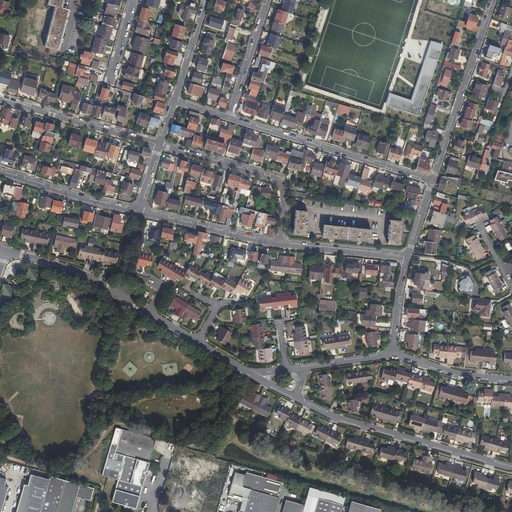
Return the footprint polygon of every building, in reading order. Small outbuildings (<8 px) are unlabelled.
[(2,0),(0,0),(0,12),(5,14),(9,2),(2,0)] [(48,0),(47,5),(55,7),(44,46),(57,49),(68,9),(60,7),(61,0),(48,0)] [(105,13),(115,16),(120,0),(118,0),(114,0),(113,5),(107,3),(105,13)] [(148,0),(147,5),(157,9),(159,0),(148,0)] [(213,10),(220,12),(220,11),(222,11),(225,1),(220,0),(215,0),(213,8),(214,9),(213,10)] [(283,3),(281,10),(288,12),(291,13),(295,2),(289,0),(283,0),(282,2),(283,3)] [(179,13),(188,15),(189,12),(192,13),(194,7),(193,7),(194,4),(190,3),(189,6),(182,4),(179,13)] [(236,4),(235,7),(231,21),(230,22),(238,25),(244,6),(236,4)] [(503,19),(505,13),(509,14),(511,8),(501,5),(497,16),(503,19)] [(313,31),(315,32),(324,7),(321,6),(313,31)] [(283,24),(284,24),(286,17),(288,12),(281,10),(277,9),(274,21),(277,22),(283,24)] [(466,22),(475,25),(477,17),(469,14),(467,21),(466,22)] [(113,26),(113,24),(115,19),(104,16),(101,25),(111,28),(112,29),(113,26)] [(225,21),(211,16),(208,25),(220,29),(220,27),(223,28),(225,21)] [(477,32),(479,27),(475,25),(466,22),(467,21),(465,21),(459,18),(458,20),(463,22),(461,27),(466,28),(477,32)] [(143,21),(139,19),(138,23),(137,23),(135,32),(143,34),(147,22),(146,21),(143,21)] [(281,32),(283,24),(277,22),(274,21),(271,29),(281,32)] [(181,39),(185,27),(175,24),(171,36),(181,39)] [(236,29),(237,26),(230,24),(224,41),(226,42),(227,42),(233,44),(235,40),(231,39),(234,29),(236,29)] [(105,39),(108,40),(111,28),(101,25),(97,37),(105,39)] [(454,46),(459,48),(461,45),(459,44),(460,40),(458,40),(460,33),(459,33),(460,30),(465,31),(466,28),(461,27),(457,26),(456,25),(450,45),(454,46)] [(504,33),(500,44),(506,46),(511,31),(511,29),(507,28),(506,32),(505,31),(504,33)] [(0,33),(0,43),(7,45),(10,37),(0,33)] [(275,48),(277,48),(281,37),(278,36),(270,33),(268,41),(267,41),(266,45),(275,48)] [(419,38),(420,36),(414,34),(410,44),(416,46),(419,38)] [(214,38),(205,35),(204,39),(203,38),(199,51),(209,54),(214,38)] [(104,50),(105,51),(106,45),(104,45),(105,39),(97,37),(96,37),(92,51),(103,54),(104,50)] [(148,40),(136,37),(132,49),(145,53),(148,40)] [(179,50),(181,42),(172,39),(169,47),(179,50)] [(446,44),(430,39),(428,44),(438,48),(437,53),(431,51),(428,62),(439,66),(446,44)] [(235,45),(233,44),(227,42),(222,57),(230,60),(235,45)] [(499,65),(505,67),(507,64),(503,63),(506,55),(511,56),(511,52),(511,47),(510,47),(511,44),(508,43),(507,46),(506,46),(499,65)] [(501,48),(488,44),(484,56),(491,59),(493,52),(499,54),(501,48)] [(258,57),(267,60),(271,48),(262,45),(258,57)] [(443,65),(445,65),(447,62),(447,60),(448,61),(449,58),(452,59),(452,58),(456,59),(457,56),(458,54),(459,50),(453,49),(454,46),(450,45),(444,62),(443,65)] [(83,55),(80,54),(79,58),(82,59),(81,63),(88,65),(91,54),(84,51),(83,55)] [(177,54),(166,51),(163,62),(171,65),(173,58),(175,58),(176,58),(178,55),(177,54)] [(129,66),(138,69),(142,55),(132,52),(131,57),(129,66)] [(413,57),(423,60),(424,55),(414,52),(413,57)] [(263,83),(266,72),(270,61),(267,60),(258,57),(257,57),(254,66),(260,67),(257,74),(253,73),(251,79),(260,82),(263,83)] [(205,68),(207,60),(200,58),(196,68),(204,71),(205,68)] [(490,62),(483,59),(478,75),(485,77),(489,65),(490,62)] [(90,68),(97,70),(99,62),(92,60),(90,68)] [(227,72),(230,73),(233,66),(222,62),(220,70),(227,72)] [(81,76),(84,67),(77,65),(69,63),(66,73),(75,75),(78,76),(78,75),(81,76)] [(438,85),(445,87),(452,68),(445,65),(443,65),(438,80),(437,84),(438,85)] [(139,69),(138,69),(129,66),(128,66),(127,69),(124,77),(135,81),(139,69)] [(175,70),(166,67),(163,75),(172,77),(173,74),(175,70)] [(203,74),(194,71),(191,81),(200,84),(203,74)] [(495,82),(494,85),(499,86),(504,72),(499,71),(496,79),(495,82)] [(230,76),(237,77),(237,75),(230,73),(227,72),(225,78),(221,90),(224,91),(226,92),(229,83),(228,83),(230,76)] [(0,77),(0,85),(8,87),(9,80),(6,79),(0,77)] [(78,77),(76,82),(85,85),(87,79),(81,77),(78,77)] [(24,78),(23,83),(20,91),(27,93),(27,94),(33,96),(33,95),(36,87),(37,82),(24,78)] [(166,89),(168,81),(160,79),(159,82),(156,92),(164,94),(166,89)] [(250,90),(249,95),(255,96),(260,82),(251,79),(248,89),(250,90)] [(16,93),(18,86),(17,86),(18,82),(17,82),(10,80),(9,83),(7,91),(16,93)] [(132,84),(123,81),(121,88),(130,91),(132,84)] [(475,92),(474,96),(480,98),(482,91),(485,92),(487,86),(476,82),(473,91),(475,92)] [(203,87),(190,83),(187,93),(200,96),(203,87)] [(494,85),(493,84),(491,89),(502,93),(504,88),(499,86),(494,85)] [(63,100),(71,102),(72,98),(73,94),(75,88),(63,85),(59,98),(63,99),(63,100)] [(41,88),(39,96),(44,98),(44,99),(48,100),(53,101),(55,95),(46,92),(47,90),(41,88)] [(108,90),(102,88),(99,97),(99,99),(104,101),(105,99),(108,90)] [(220,93),(221,91),(209,88),(209,89),(207,95),(206,97),(218,101),(220,93)] [(439,100),(446,102),(447,99),(448,99),(451,92),(439,88),(436,96),(440,97),(439,100)] [(129,95),(128,100),(140,104),(141,101),(144,102),(146,97),(143,97),(129,92),(129,95)] [(157,101),(162,103),(165,95),(155,92),(153,100),(157,101)] [(78,102),(80,102),(81,97),(73,94),(72,98),(73,99),(70,108),(71,108),(74,109),(76,110),(78,102)] [(217,105),(224,107),(227,99),(220,97),(217,105)] [(243,112),(253,115),(257,101),(254,100),(249,99),(246,98),(245,101),(246,102),(243,112)] [(488,98),(486,104),(485,107),(494,111),(497,101),(488,98)] [(87,104),(83,103),(81,111),(90,114),(93,103),(87,101),(87,104)] [(156,101),(155,104),(154,108),(152,111),(161,114),(164,103),(156,101)] [(467,107),(463,117),(472,120),(477,105),(469,102),(468,107),(467,107)] [(256,116),(266,119),(267,114),(268,114),(269,111),(268,110),(269,106),(262,103),(260,108),(258,108),(256,115),(256,116)] [(281,121),(285,108),(273,104),(269,117),(281,121)] [(289,105),(286,104),(285,108),(281,121),(280,124),(283,125),(283,124),(292,127),(295,118),(286,115),(289,105)] [(308,116),(312,106),(305,104),(302,113),(305,114),(304,115),(308,116)] [(432,126),(433,126),(433,125),(430,124),(431,119),(433,120),(434,116),(432,115),(434,109),(436,110),(437,106),(430,104),(424,123),(432,126)] [(97,106),(94,106),(91,115),(98,116),(101,106),(98,105),(97,106)] [(321,118),(322,114),(317,113),(314,111),(316,107),(312,105),(312,106),(308,116),(313,117),(315,119),(312,127),(311,127),(311,128),(307,127),(306,131),(316,134),(321,118)] [(15,128),(17,121),(13,120),(14,118),(9,117),(12,110),(3,108),(0,118),(2,118),(1,123),(9,125),(9,127),(15,128)] [(102,116),(112,119),(115,111),(111,110),(104,108),(102,116)] [(116,120),(123,122),(125,112),(119,110),(116,120)] [(196,127),(200,114),(189,111),(187,118),(189,119),(186,128),(195,130),(196,127)] [(140,112),(136,123),(146,127),(148,124),(150,117),(150,116),(140,112)] [(302,113),(297,112),(295,118),(292,127),(300,129),(303,121),(302,121),(304,115),(305,114),(302,113)] [(28,116),(23,114),(22,116),(23,116),(21,124),(28,127),(30,121),(27,120),(28,116)] [(148,124),(158,127),(160,120),(153,118),(150,117),(148,124)] [(329,121),(321,118),(316,134),(324,137),(329,121)] [(460,126),(469,129),(471,121),(463,118),(460,126)] [(41,130),(43,124),(35,122),(31,136),(39,138),(41,132),(41,130)] [(46,131),(51,132),(52,129),(53,125),(45,123),(43,130),(46,131)] [(183,127),(172,124),(169,134),(172,134),(171,138),(176,139),(175,143),(178,144),(181,135),(183,127)] [(415,134),(417,126),(411,124),(408,133),(415,134)] [(353,140),(357,129),(345,125),(343,131),(342,135),(349,137),(349,139),(353,140)] [(477,129),(473,142),(481,145),(481,142),(484,135),(482,134),(483,129),(489,130),(490,126),(485,125),(484,127),(479,125),(477,129)] [(194,134),(195,130),(186,128),(183,127),(181,135),(192,139),(194,135),(194,134)] [(499,143),(501,144),(507,129),(503,128),(500,135),(495,133),(493,140),(500,143),(499,143)] [(230,138),(232,132),(227,130),(221,129),(218,139),(229,142),(230,138)] [(340,141),(342,135),(343,131),(334,129),(332,138),(340,141)] [(427,130),(425,139),(429,141),(428,145),(433,147),(437,132),(432,130),(432,132),(427,130)] [(53,138),(54,133),(51,132),(46,131),(44,136),(42,136),(38,150),(48,153),(50,144),(48,144),(50,137),(52,138),(53,138)] [(254,145),(256,137),(253,137),(253,136),(245,133),(242,142),(250,145),(250,147),(253,148),(254,145)] [(71,134),(68,144),(78,147),(81,137),(71,134)] [(367,149),(371,137),(359,134),(355,145),(367,149)] [(201,137),(194,135),(192,139),(192,140),(191,144),(200,147),(201,144),(202,144),(203,141),(200,140),(201,137)] [(388,157),(400,160),(402,151),(394,149),(396,142),(395,142),(396,138),(395,137),(395,136),(394,136),(388,157)] [(96,143),(97,142),(86,138),(83,150),(94,153),(96,143)] [(204,148),(214,151),(217,141),(207,138),(204,148)] [(242,142),(230,138),(229,142),(227,150),(238,154),(241,145),(242,142)] [(453,147),(462,150),(465,142),(458,140),(457,144),(454,143),(453,147)] [(491,158),(496,159),(501,144),(499,143),(491,140),(490,140),(488,144),(491,145),(490,147),(495,148),(491,158)] [(217,141),(214,151),(222,153),(225,144),(217,141)] [(381,153),(385,154),(388,144),(380,141),(376,152),(380,153),(381,153)] [(419,157),(422,147),(422,146),(409,142),(404,157),(412,159),(413,155),(419,157)] [(105,156),(108,144),(103,143),(102,145),(96,143),(94,153),(103,156),(105,156)] [(271,159),(275,160),(278,151),(279,148),(279,147),(273,145),(273,146),(267,144),(264,154),(270,156),(272,156),(271,159)] [(119,147),(110,145),(107,157),(116,159),(119,147)] [(150,150),(149,148),(143,146),(140,156),(142,156),(142,155),(148,156),(150,150)] [(1,153),(0,156),(0,159),(13,164),(15,158),(10,157),(12,151),(6,148),(4,154),(1,153)] [(485,148),(481,160),(481,162),(485,163),(489,149),(485,148)] [(253,149),(250,158),(254,159),(253,161),(256,162),(257,160),(261,161),(263,152),(257,150),(253,149)] [(289,156),(289,157),(301,160),(303,153),(291,149),(290,152),(289,156)] [(301,160),(299,169),(299,171),(302,171),(303,167),(304,167),(305,161),(310,163),(312,160),(314,155),(307,153),(308,150),(303,149),(303,153),(301,160)] [(121,163),(126,164),(127,160),(137,163),(139,154),(125,150),(121,163)] [(281,163),(288,165),(288,162),(289,157),(289,156),(290,152),(286,151),(286,153),(278,151),(275,160),(281,161),(281,163)] [(467,161),(466,164),(478,169),(480,163),(481,162),(481,160),(469,155),(468,158),(467,161)] [(36,160),(25,156),(21,166),(33,170),(36,160)] [(166,181),(164,187),(169,188),(171,189),(172,185),(175,172),(179,158),(179,157),(176,156),(174,163),(175,163),(174,166),(170,182),(166,181)] [(459,159),(451,156),(446,171),(454,174),(459,159)] [(167,168),(167,169),(172,171),(174,164),(169,163),(170,159),(166,157),(165,159),(163,159),(160,166),(167,168)] [(288,165),(287,166),(299,169),(301,160),(289,157),(288,162),(288,165)] [(419,157),(417,164),(418,164),(416,169),(427,172),(429,171),(431,163),(426,161),(426,159),(419,157)] [(181,159),(179,158),(175,172),(182,174),(183,170),(186,171),(188,163),(181,160),(181,159)] [(66,173),(72,175),(75,168),(76,164),(67,162),(64,161),(62,165),(62,167),(59,166),(59,165),(57,170),(63,172),(63,174),(65,174),(66,173)] [(326,161),(324,171),(336,174),(338,164),(335,163),(330,161),(330,162),(326,161)] [(511,174),(509,174),(511,163),(503,161),(500,171),(496,170),(492,183),(498,184),(499,181),(505,183),(504,186),(511,187),(511,174)] [(313,162),(310,174),(319,176),(322,164),(313,162)] [(339,186),(344,188),(349,170),(350,166),(339,163),(339,164),(336,174),(342,177),(339,186)] [(72,175),(68,186),(73,188),(77,178),(79,179),(82,170),(91,173),(93,168),(90,168),(80,165),(78,169),(75,168),(72,175)] [(189,174),(198,176),(201,167),(192,165),(189,174)] [(41,173),(53,176),(56,170),(43,166),(41,173)] [(104,179),(106,172),(101,171),(93,168),(91,173),(88,180),(104,185),(106,180),(104,179)] [(126,168),(125,172),(130,173),(129,176),(138,179),(140,171),(131,168),(131,170),(126,168)] [(358,188),(357,189),(368,192),(369,189),(370,185),(371,182),(364,180),(365,179),(366,179),(369,169),(368,169),(364,168),(360,179),(358,188)] [(214,172),(202,169),(199,180),(211,184),(214,172)] [(239,180),(240,177),(229,174),(226,184),(237,187),(239,180)] [(215,189),(219,190),(222,177),(215,175),(212,185),(216,186),(215,189)] [(346,184),(358,188),(360,179),(360,178),(356,177),(353,176),(349,175),(346,184)] [(373,185),(386,190),(386,188),(388,181),(389,179),(376,175),(373,185)] [(104,185),(103,189),(112,193),(114,188),(110,186),(111,181),(110,181),(111,177),(107,176),(106,180),(104,185)] [(447,180),(456,183),(458,177),(441,176),(437,189),(443,190),(446,179),(448,180),(447,180)] [(242,181),(239,180),(237,187),(236,191),(239,192),(241,188),(247,190),(250,181),(249,181),(249,180),(247,179),(247,181),(242,179),(242,181)] [(183,192),(186,193),(188,193),(191,181),(186,180),(183,192)] [(123,181),(118,194),(128,198),(133,185),(123,181)] [(391,182),(390,188),(402,191),(403,185),(391,182)] [(8,185),(4,185),(2,193),(12,196),(14,187),(13,187),(13,185),(9,184),(8,185)] [(420,189),(407,185),(405,191),(408,192),(417,194),(418,194),(420,189)] [(261,197),(269,197),(270,188),(268,188),(268,187),(266,186),(266,188),(263,188),(258,187),(256,194),(261,194),(261,197)] [(15,187),(12,199),(18,200),(19,197),(22,188),(15,187)] [(154,203),(164,206),(166,198),(167,193),(157,191),(154,203)] [(419,200),(418,199),(416,199),(417,194),(408,192),(407,197),(411,198),(410,204),(418,205),(419,200)] [(192,205),(201,207),(204,197),(195,195),(188,193),(186,193),(184,200),(193,203),(192,205)] [(46,207),(50,208),(52,199),(41,197),(39,207),(46,209),(46,207)] [(166,198),(164,206),(166,206),(172,208),(178,209),(180,201),(166,198)] [(441,206),(439,212),(444,214),(447,205),(442,203),(443,201),(435,198),(433,204),(441,206)] [(210,212),(218,214),(220,208),(221,203),(222,202),(220,201),(213,200),(209,199),(208,202),(205,201),(204,206),(211,208),(210,212)] [(52,200),(50,211),(61,213),(63,203),(52,200)] [(19,202),(15,216),(20,217),(24,218),(25,212),(26,212),(28,204),(19,202)] [(232,206),(232,205),(225,203),(222,202),(221,203),(220,208),(221,208),(218,221),(223,222),(225,217),(225,214),(231,216),(233,209),(232,209),(232,208),(232,206)] [(479,209),(478,207),(472,211),(476,220),(486,215),(482,207),(479,209)] [(252,218),(256,219),(258,212),(249,209),(245,208),(244,208),(241,218),(242,219),(241,224),(250,226),(252,218)] [(84,211),(83,211),(82,219),(91,222),(93,213),(89,212),(89,211),(84,210),(84,211)] [(292,234),(305,235),(307,211),(295,210),(292,234)] [(472,211),(471,210),(470,210),(464,214),(465,215),(461,217),(465,224),(468,222),(469,224),(476,220),(472,211)] [(439,212),(434,211),(432,215),(431,216),(433,217),(431,223),(442,227),(445,218),(455,221),(455,217),(444,214),(439,212)] [(264,214),(267,215),(267,214),(258,212),(256,219),(255,222),(260,223),(261,223),(264,214)] [(120,215),(113,214),(110,226),(109,231),(121,233),(123,224),(118,223),(120,215)] [(267,215),(265,222),(274,224),(275,219),(269,218),(270,215),(267,214),(267,215)] [(98,216),(95,215),(92,226),(98,227),(106,229),(107,224),(108,224),(110,218),(98,216)] [(496,217),(489,221),(491,224),(489,225),(493,232),(502,227),(503,227),(499,220),(498,221),(496,217)] [(63,218),(62,226),(65,227),(66,225),(76,227),(77,224),(78,224),(78,221),(63,218)] [(387,243),(399,245),(402,221),(389,220),(387,243)] [(13,227),(3,224),(1,233),(3,233),(6,234),(6,236),(11,237),(13,227)] [(143,234),(141,243),(157,247),(158,244),(160,237),(162,227),(163,225),(159,224),(154,243),(146,241),(147,235),(143,234)] [(322,237),(369,242),(370,229),(323,225),(322,237)] [(34,239),(36,231),(22,227),(20,236),(25,237),(28,238),(28,241),(33,242),(34,239)] [(162,227),(160,237),(165,238),(165,239),(166,240),(167,238),(171,239),(173,230),(162,227)] [(502,227),(493,232),(496,239),(498,238),(500,242),(508,238),(502,227)] [(428,241),(436,242),(438,242),(440,230),(429,229),(428,234),(429,234),(428,241)] [(49,234),(36,231),(34,239),(33,242),(38,243),(39,241),(42,241),(47,243),(49,234)] [(195,244),(192,254),(196,255),(197,255),(201,256),(209,257),(210,258),(211,251),(210,250),(209,255),(203,254),(202,254),(198,253),(201,238),(203,239),(203,240),(205,240),(207,234),(198,232),(197,236),(195,244)] [(183,241),(195,244),(197,236),(185,233),(183,241)] [(73,249),(75,240),(75,239),(56,235),(54,245),(57,245),(56,252),(64,253),(65,248),(65,245),(68,246),(68,248),(73,249)] [(466,244),(470,250),(471,250),(480,245),(476,238),(474,239),(473,235),(465,239),(467,243),(466,244)] [(92,247),(94,240),(89,239),(87,246),(80,245),(77,256),(83,257),(83,256),(86,256),(86,257),(90,258),(92,247)] [(426,247),(425,253),(435,254),(436,242),(428,241),(426,241),(426,247)] [(484,252),(480,245),(471,250),(476,260),(484,256),(482,253),(484,252)] [(97,260),(102,261),(104,252),(99,251),(99,249),(92,247),(90,258),(94,259),(94,258),(97,259),(97,260)] [(228,260),(228,261),(229,262),(235,263),(246,265),(249,253),(231,249),(228,260)] [(118,253),(104,250),(104,252),(102,261),(107,263),(108,260),(111,261),(116,262),(117,258),(118,253)] [(248,259),(255,261),(257,253),(250,251),(248,259)] [(139,253),(137,265),(142,266),(142,263),(145,264),(150,265),(152,256),(139,253)] [(259,262),(265,264),(267,255),(261,254),(259,262)] [(269,270),(285,272),(287,256),(279,255),(279,261),(278,263),(276,263),(276,261),(270,261),(269,270)] [(287,256),(285,272),(300,273),(301,264),(296,263),(295,265),(293,265),(293,262),(294,257),(287,256)] [(168,276),(174,266),(162,259),(157,267),(161,270),(164,271),(163,273),(168,276)] [(345,269),(345,275),(344,281),(351,282),(351,279),(353,279),(354,276),(352,276),(353,272),(354,272),(358,272),(359,264),(349,263),(349,265),(346,264),(345,269)] [(362,265),(361,275),(376,277),(378,265),(372,264),(372,265),(365,264),(365,266),(362,265)] [(381,266),(379,286),(392,287),(393,279),(389,279),(390,274),(384,273),(385,264),(381,264),(381,266)] [(310,266),(309,278),(321,280),(323,266),(318,265),(318,267),(310,266)] [(325,280),(331,281),(332,277),(340,278),(340,274),(341,269),(333,268),(333,266),(327,265),(325,280)] [(184,276),(186,273),(174,266),(168,276),(172,278),(173,276),(176,278),(181,281),(184,276)] [(196,279),(201,272),(202,270),(196,266),(194,269),(190,266),(186,273),(184,276),(188,278),(190,276),(196,279)] [(38,270),(28,268),(25,279),(36,281),(38,270)] [(484,273),(489,284),(497,280),(498,279),(495,272),(493,273),(491,269),(484,273)] [(207,286),(213,276),(206,272),(205,275),(201,272),(196,279),(196,280),(201,282),(201,281),(204,283),(204,284),(207,286)] [(469,275),(465,277),(460,279),(459,280),(457,291),(469,292),(470,288),(474,285),(469,275)] [(221,287),(225,280),(218,276),(217,279),(213,276),(207,286),(213,289),(214,287),(219,290),(221,287)] [(418,287),(422,288),(427,288),(428,280),(423,279),(414,278),(412,278),(411,284),(418,285),(418,287)] [(234,289),(237,283),(231,280),(229,282),(225,279),(225,280),(221,287),(225,290),(226,288),(229,290),(228,291),(232,293),(234,289)] [(252,286),(240,279),(237,283),(234,289),(238,291),(240,289),(242,291),(247,294),(252,286)] [(497,280),(489,284),(495,294),(502,290),(500,287),(502,286),(498,279),(497,280)] [(13,286),(2,284),(0,294),(10,297),(13,286)] [(283,294),(284,305),(291,304),(291,307),(297,306),(296,295),(290,296),(290,293),(283,294)] [(278,306),(284,305),(283,294),(275,295),(276,297),(271,298),(272,306),(272,309),(278,308),(278,306)] [(412,294),(411,302),(420,303),(421,295),(412,294)] [(272,306),(271,298),(270,295),(266,296),(263,296),(264,299),(258,299),(260,311),(265,310),(265,307),(272,306)] [(174,314),(180,318),(188,305),(175,297),(170,305),(174,307),(175,306),(178,308),(176,310),(174,314)] [(479,298),(473,298),(472,310),(480,311),(479,316),(489,317),(490,307),(488,303),(487,303),(488,299),(479,298)] [(336,301),(320,300),(319,310),(335,311),(336,301)] [(502,312),(505,319),(511,315),(511,308),(509,303),(502,307),(504,311),(502,312)] [(380,309),(380,305),(373,304),(373,306),(374,306),(374,311),(369,310),(369,315),(379,316),(380,309)] [(188,305),(180,318),(186,322),(189,317),(190,315),(193,317),(192,318),(197,321),(202,313),(188,305)] [(237,323),(246,322),(245,308),(243,309),(239,309),(235,310),(236,315),(236,318),(234,318),(235,324),(237,323)] [(407,308),(407,317),(417,318),(418,313),(421,313),(421,309),(407,308)] [(375,316),(370,316),(370,317),(369,321),(362,320),(361,324),(374,325),(375,316)] [(410,331),(423,332),(424,326),(425,321),(424,321),(411,319),(410,331)] [(250,330),(251,337),(262,336),(262,332),(261,332),(261,329),(262,329),(261,323),(252,324),(253,330),(250,330)] [(221,326),(218,331),(220,332),(219,335),(216,339),(224,344),(231,333),(227,329),(221,326)] [(295,342),(306,340),(304,326),(295,328),(296,333),(296,336),(294,336),(295,342)] [(377,345),(376,340),(375,337),(378,336),(377,331),(376,327),(364,326),(365,333),(367,346),(377,345)] [(335,337),(337,348),(342,347),(342,345),(345,345),(350,344),(349,334),(335,337)] [(407,334),(406,339),(408,339),(408,342),(407,348),(417,349),(418,335),(407,334)] [(259,349),(265,348),(264,343),(262,343),(262,340),(263,340),(262,336),(251,337),(252,345),(255,344),(255,349),(259,349)] [(332,349),(337,348),(335,337),(322,339),(323,348),(328,347),(331,347),(332,349)] [(308,354),(306,340),(295,342),(295,347),(298,347),(298,350),(299,355),(308,354)] [(446,357),(448,346),(434,344),(433,354),(438,354),(441,354),(441,357),(446,357)] [(465,357),(466,348),(448,346),(446,357),(452,358),(452,356),(455,356),(465,357)] [(271,353),(270,348),(265,348),(259,349),(261,363),(270,361),(269,356),(269,353),(271,353)] [(476,360),(482,360),(483,349),(476,348),(476,351),(471,350),(469,362),(475,362),(476,360)] [(483,349),(482,360),(489,361),(489,364),(494,365),(495,353),(490,353),(491,350),(483,349)] [(390,371),(389,371),(387,382),(388,379),(393,381),(394,379),(396,370),(391,368),(390,371)] [(397,368),(396,370),(394,379),(407,383),(407,382),(410,374),(405,372),(401,372),(402,369),(397,368)] [(380,380),(387,382),(389,371),(384,370),(380,380)] [(358,374),(360,383),(367,382),(366,380),(371,379),(370,371),(363,372),(362,374),(358,374)] [(354,375),(352,374),(345,375),(347,383),(351,382),(352,384),(359,383),(358,374),(354,375)] [(419,388),(422,377),(418,377),(415,376),(415,375),(410,374),(407,382),(412,383),(412,386),(419,388)] [(322,388),(331,387),(330,379),(328,380),(327,375),(319,376),(320,383),(322,384),(322,388)] [(427,379),(422,377),(419,388),(419,389),(432,392),(434,383),(429,382),(426,381),(427,379)] [(332,394),(331,387),(322,388),(323,392),(321,394),(322,401),(331,399),(330,394),(332,394)] [(452,400),(455,389),(450,387),(449,389),(446,389),(441,387),(439,396),(451,400),(452,400)] [(460,390),(455,389),(452,400),(465,403),(468,394),(463,393),(460,392),(460,390)] [(491,402),(492,396),(493,391),(487,390),(487,393),(484,392),(479,392),(478,401),(485,401),(491,402)] [(101,392),(97,391),(93,394),(92,398),(95,402),(99,403),(103,401),(104,396),(101,392)] [(254,410),(261,396),(254,392),(252,397),(250,399),(248,398),(249,397),(244,394),(239,402),(254,410)] [(504,405),(505,394),(499,394),(499,396),(492,396),(491,402),(491,407),(498,408),(498,405),(504,405)] [(254,410),(268,417),(272,409),(267,406),(266,407),(264,406),(265,404),(267,399),(261,396),(254,410)] [(357,400),(348,401),(349,405),(347,407),(348,414),(357,412),(356,407),(358,407),(357,400)] [(377,418),(382,419),(384,407),(372,404),(370,413),(375,415),(378,416),(377,418)] [(280,417),(286,421),(290,413),(291,411),(288,410),(287,410),(285,409),(285,408),(280,405),(276,413),(281,415),(280,417)] [(385,410),(382,419),(387,420),(388,418),(391,419),(400,422),(402,412),(385,408),(385,410)] [(286,421),(284,425),(289,428),(290,426),(296,429),(301,420),(298,418),(297,419),(294,417),(295,416),(290,413),(286,421)] [(416,428),(421,430),(424,419),(411,415),(408,424),(413,425),(417,426),(416,428)] [(424,419),(421,430),(426,431),(427,429),(430,430),(439,433),(441,424),(442,422),(442,421),(437,420),(437,422),(424,419)] [(301,420),(296,429),(303,433),(304,430),(308,433),(313,425),(308,422),(307,424),(304,422),(305,421),(301,420)] [(455,440),(459,428),(441,424),(439,433),(440,433),(448,435),(451,436),(450,438),(455,440)] [(319,437),(325,441),(330,431),(327,430),(327,431),(324,429),(325,428),(320,425),(316,433),(320,435),(319,437)] [(115,453),(122,429),(116,427),(102,475),(108,477),(115,453)] [(473,442),(475,435),(475,434),(474,433),(472,433),(472,432),(459,428),(455,440),(461,441),(461,439),(464,440),(469,441),(473,442)] [(155,439),(122,429),(115,453),(149,462),(155,439)] [(330,431),(325,441),(332,445),(333,442),(338,444),(342,437),(337,434),(337,435),(334,434),(334,433),(330,431)] [(487,449),(492,450),(495,439),(482,435),(479,444),(485,446),(487,447),(487,449)] [(345,446),(359,450),(362,439),(357,438),(356,440),(353,439),(348,437),(345,446)] [(362,439),(359,450),(372,454),(374,445),(369,444),(366,443),(367,440),(362,439)] [(495,439),(492,450),(497,452),(498,449),(501,450),(506,452),(508,443),(495,439)] [(216,459),(217,456),(175,444),(172,458),(182,462),(180,471),(187,473),(225,484),(231,463),(216,459)] [(379,457),(392,460),(393,460),(396,450),(396,449),(390,448),(390,450),(387,449),(382,448),(379,457)] [(396,450),(393,460),(399,462),(400,460),(405,461),(408,452),(403,451),(402,452),(399,452),(399,451),(396,450)] [(149,462),(115,453),(108,477),(118,480),(142,486),(145,475),(146,475),(149,473),(147,471),(147,469),(149,462)] [(423,457),(422,462),(421,465),(419,464),(419,463),(413,461),(411,470),(430,476),(432,466),(429,465),(430,459),(423,457)] [(438,473),(451,477),(454,466),(449,464),(448,467),(445,466),(440,464),(438,473)] [(454,466),(451,477),(464,481),(467,472),(461,470),(459,470),(459,467),(454,466)] [(275,511),(285,478),(283,478),(281,482),(280,482),(266,478),(257,475),(246,472),(245,475),(243,474),(235,472),(228,495),(233,497),(240,497),(242,501),(242,503),(239,511),(238,511),(275,511)] [(477,487),(484,489),(487,478),(481,476),(482,473),(476,472),(473,483),(478,484),(477,487)] [(179,510),(186,511),(216,511),(225,484),(187,473),(185,480),(175,477),(174,478),(173,478),(174,480),(172,480),(173,482),(172,483),(173,484),(167,503),(171,505),(173,505),(175,508),(174,510),(174,511),(179,511),(179,510)] [(39,511),(49,479),(31,474),(27,485),(24,484),(15,511),(39,511)] [(6,479),(0,477),(0,511),(8,487),(5,486),(6,479)] [(93,489),(50,477),(49,479),(39,511),(71,511),(76,497),(90,501),(93,489)] [(487,478),(484,489),(491,491),(492,488),(497,489),(500,478),(494,477),(494,480),(487,478)] [(142,486),(118,480),(112,502),(124,505),(124,506),(125,508),(128,507),(128,506),(130,507),(136,508),(142,486)] [(318,498),(314,511),(340,511),(342,505),(318,498)] [(301,511),(303,505),(286,500),(282,511),(301,511)] [(379,511),(380,510),(351,501),(348,511),(379,511)]
